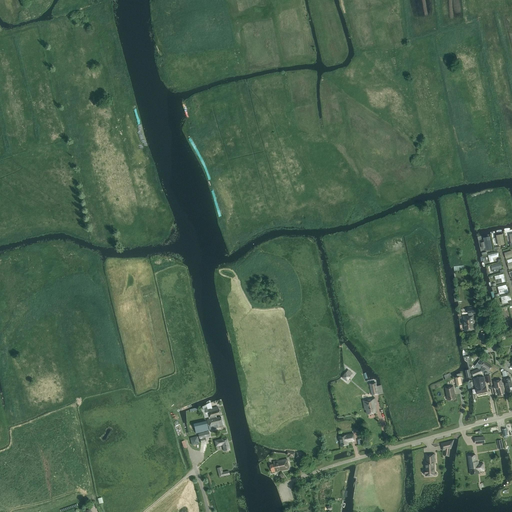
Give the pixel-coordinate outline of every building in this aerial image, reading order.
[(502,234),(495,236),(497,246),(504,245),(502,234)] [(491,259),(498,257),(497,253),(487,256),(488,263),(492,262),(491,259)] [(494,276),(495,283),(504,282),(502,274),(494,276)] [(505,285),(496,287),(498,295),(507,293),(505,285)] [(508,295),(499,297),(501,304),(510,301),(508,295)] [(469,316),(463,317),(465,330),(474,329),(473,321),(474,321),(473,316),(472,314),(475,313),(474,306),(467,307),(468,314),(469,316)] [(482,372),(485,371),(486,369),(489,371),(492,367),(487,364),(484,361),(481,365),(477,363),(475,366),(479,369),(472,372),(473,376),(482,372)] [(483,376),(474,379),(477,394),(487,392),(483,376)] [(455,378),(455,380),(456,386),(463,384),(462,377),(458,377),(455,378)] [(504,394),(501,379),(494,381),(496,388),(498,389),(499,395),(504,394)] [(382,385),(377,386),(370,387),(372,396),(379,394),(383,393),(382,385)] [(446,388),(448,400),(455,399),(454,393),(455,393),(453,386),(446,388)] [(375,398),(363,400),(365,410),(366,410),(367,413),(377,412),(375,405),(376,404),(375,398)] [(218,407),(207,409),(206,406),(202,407),(203,409),(201,409),(202,414),(203,414),(204,418),(220,414),(219,409),(218,409),(218,407)] [(223,425),(221,417),(217,418),(216,417),(207,419),(210,430),(218,427),(223,425)] [(208,430),(206,421),(193,424),(196,433),(208,430)] [(210,436),(210,434),(199,437),(199,439),(200,439),(201,443),(205,442),(204,437),(210,436)] [(348,442),(355,441),(354,434),(347,435),(339,437),(341,447),(349,445),(348,442)] [(229,449),(227,437),(221,438),(221,439),(215,441),(216,446),(223,445),(224,451),(229,449)] [(453,440),(440,443),(442,451),(444,450),(444,451),(443,455),(443,456),(444,456),(445,456),(449,457),(449,456),(450,449),(451,449),(453,440)] [(426,474),(426,476),(435,475),(434,464),(433,464),(433,462),(435,462),(435,454),(427,455),(427,462),(426,462),(426,470),(424,470),(424,471),(423,472),(424,473),(425,474),(426,475),(426,474)] [(468,456),(471,474),(480,473),(479,469),(484,469),(483,463),(479,464),(478,462),(477,460),(476,455),(468,456)] [(272,472),(289,469),(287,459),(274,462),(274,464),(270,465),(272,472)] [(219,477),(229,474),(229,471),(223,472),(221,467),(217,468),(219,477)]
